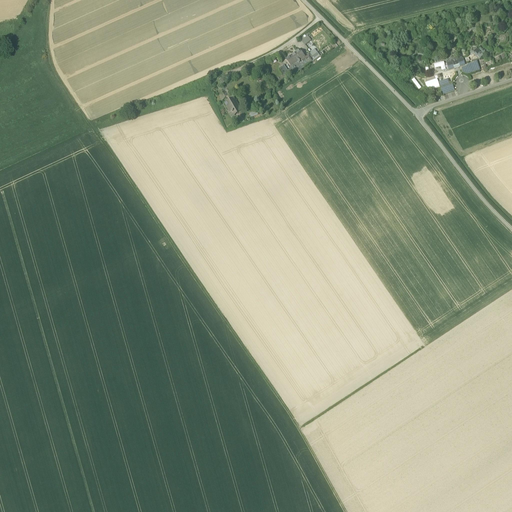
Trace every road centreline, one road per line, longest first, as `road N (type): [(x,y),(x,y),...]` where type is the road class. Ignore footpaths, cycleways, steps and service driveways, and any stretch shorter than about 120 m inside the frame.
road 1 (track): [(49,0),(47,57),(299,430),(344,511)]
road 2 (unclassified): [(511,226),(395,91),(302,0)]
